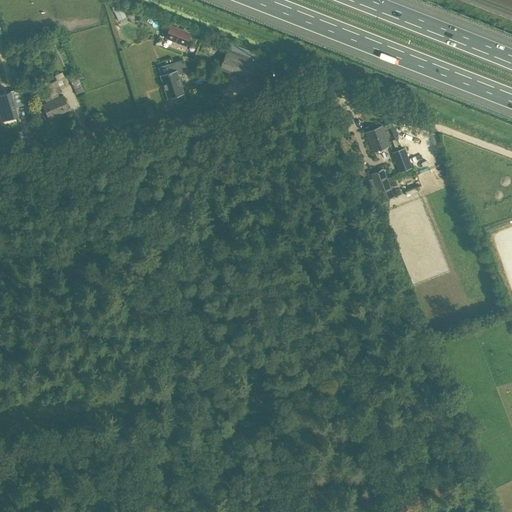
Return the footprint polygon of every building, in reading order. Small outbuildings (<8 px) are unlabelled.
[(118,20),(126,16),(117,0),(113,0),(109,2),(118,20)] [(170,25),(165,38),(185,46),(190,33),(170,25)] [(250,79),(257,60),(227,48),(220,67),(250,79)] [(168,98),(174,96),(175,100),(178,102),(182,101),(184,98),(182,94),(184,93),(182,87),(183,87),(179,76),(178,76),(177,72),(187,69),(184,58),(169,63),(171,71),(160,74),(168,98)] [(16,66),(9,68),(9,69),(10,69),(9,68),(16,67),(18,76),(12,78),(16,92),(23,90),(26,101),(24,101),(24,102),(26,101),(16,66)] [(76,75),(69,78),(76,94),(83,91),(76,75)] [(53,100),(52,96),(61,92),(56,81),(40,88),(47,103),(43,105),(49,119),(49,118),(52,122),(57,119),(56,115),(69,110),(63,96),(53,100)] [(11,93),(0,96),(0,119),(1,123),(18,118),(11,93)] [(42,98),(40,93),(34,95),(36,101),(42,98)] [(373,152),(389,146),(381,126),(366,132),(373,152)] [(393,153),(400,172),(410,168),(403,149),(393,153)] [(386,171),(375,176),(384,201),(396,196),(386,171)]
